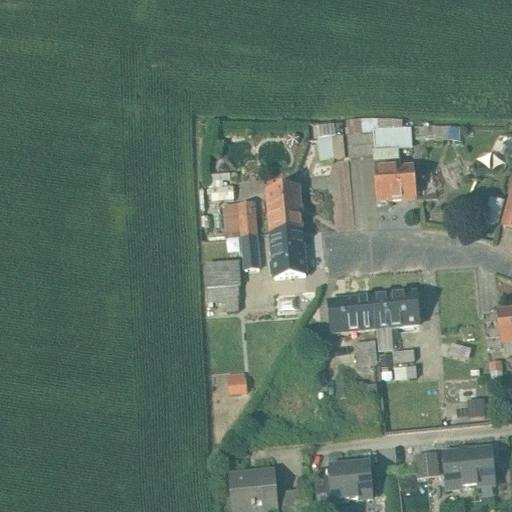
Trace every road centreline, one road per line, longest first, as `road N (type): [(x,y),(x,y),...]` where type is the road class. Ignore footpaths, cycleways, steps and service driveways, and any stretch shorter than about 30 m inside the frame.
road 1 (residential): [(219,456),(511,429)]
road 2 (residential): [(511,269),(461,248),(342,250)]
